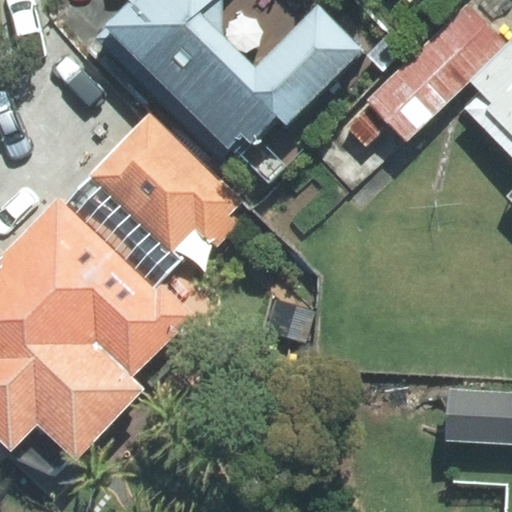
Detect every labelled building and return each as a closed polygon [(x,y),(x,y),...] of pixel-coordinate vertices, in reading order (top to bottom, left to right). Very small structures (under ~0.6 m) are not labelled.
[(248,0),(114,0),(82,33),(249,198),(379,67),(323,12),(274,61),(231,18),(248,0)] [(511,67),(460,19),(346,140),(381,173),(465,85),(511,128),(511,198),(507,204),(511,208),(511,67)] [(245,211),(152,117),(0,265),(0,467),(32,436),(63,468),(223,311),(184,271),(245,211)] [(315,297),(252,295),(250,346),(313,348),(315,297)] [(511,392),(438,388),(434,447),(511,451),(511,392)]
